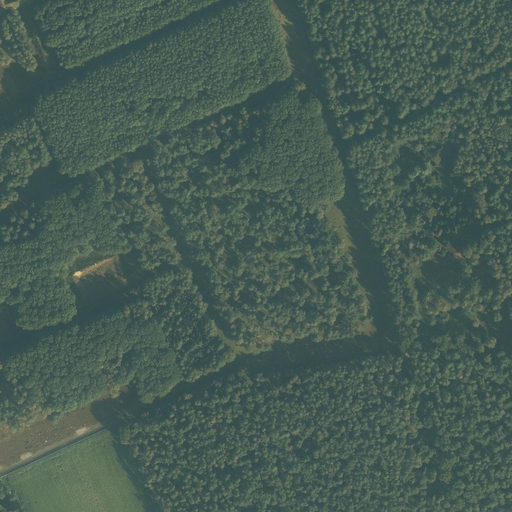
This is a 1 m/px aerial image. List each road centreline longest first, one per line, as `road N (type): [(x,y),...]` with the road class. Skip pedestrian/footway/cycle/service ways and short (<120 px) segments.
road 1 (track): [(312,67),(393,339),(239,366),(0,476)]
road 2 (track): [(312,67),(0,212)]
road 3 (track): [(296,0),(399,318)]
road 4 (track): [(235,0),(0,108)]
road 5 (track): [(399,318),(455,511)]
road 6 (track): [(342,142),(511,56)]
road 7 (track): [(511,293),(473,192),(450,191)]
